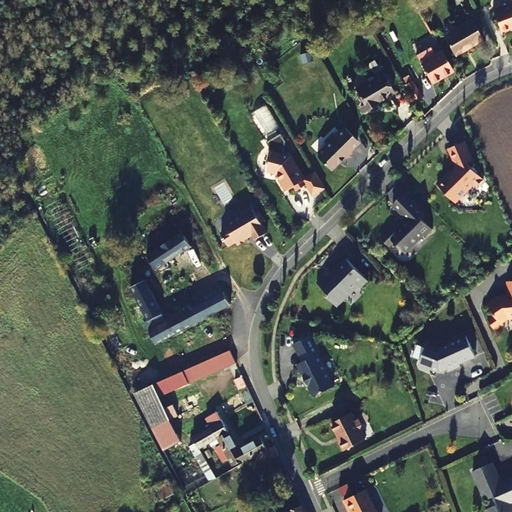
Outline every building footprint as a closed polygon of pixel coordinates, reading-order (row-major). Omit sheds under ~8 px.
[(511,1),(493,10),(501,30),(511,26),(511,1)] [(471,18),(443,35),(454,54),(467,46),(468,48),(483,39),(471,18)] [(454,70),(443,50),(428,58),(424,51),(417,55),(432,82),(454,70)] [(385,75),(382,70),(366,80),(368,82),(356,89),(365,105),(368,110),(375,106),(374,104),(395,92),(391,86),(394,85),(387,73),(385,75)] [(421,97),(412,81),(406,85),(415,101),(421,97)] [(357,141),(344,127),(335,136),(333,134),(325,141),(327,144),(317,153),(317,157),(330,171),(343,159),(345,159),(351,153),(348,150),(357,141)] [(471,162),(463,142),(448,149),(456,168),(450,173),(449,172),(436,185),(454,203),(464,193),(463,193),(472,184),(475,188),(482,180),(476,174),(477,172),(471,166),(470,168),(466,164),(471,162)] [(312,196),(324,189),(315,173),(303,179),(290,157),(291,154),(283,152),(282,155),(272,152),(267,171),(277,174),(280,179),(279,182),(282,187),(285,188),(287,191),(294,187),(296,191),(306,185),(312,196)] [(426,215),(405,193),(392,205),(407,221),(398,230),(393,225),(379,237),(388,247),(393,242),(403,253),(412,245),(411,244),(421,235),(424,238),(432,230),(421,219),(426,215)] [(256,214),(252,208),(240,216),(239,220),(235,219),(225,224),(228,230),(221,234),(228,246),(236,242),(238,246),(245,241),(244,239),(246,238),(247,238),(252,235),(255,240),(267,233),(261,224),(265,222),(259,212),(256,214)] [(182,232),(146,255),(156,269),(191,246),(182,232)] [(368,282),(346,259),(328,277),(325,274),(317,282),(328,294),(326,296),(336,306),(357,286),(360,289),(368,282)] [(156,345),(231,306),(223,292),(167,322),(161,325),(158,317),(163,314),(144,280),(132,287),(131,287),(148,321),(144,323),(156,345)] [(494,315),(488,320),(494,330),(503,324),(501,321),(507,317),(511,316),(511,281),(507,282),(509,298),(496,299),(487,305),(494,315)] [(161,325),(167,322),(163,314),(158,317),(161,325)] [(466,336),(465,332),(455,336),(457,340),(466,336)] [(321,354),(311,335),(294,344),(303,362),(298,364),(314,397),(335,387),(319,355),(321,354)] [(457,340),(439,348),(428,343),(420,364),(421,367),(428,370),(431,368),(439,372),(448,368),(459,363),(475,356),(466,336),(457,340)] [(230,351),(218,356),(224,368),(235,363),(230,351)] [(218,356),(178,373),(167,378),(173,391),(224,368),(218,356)] [(247,388),(242,377),(234,380),(239,391),(247,388)] [(173,391),(167,378),(153,385),(159,397),(173,391)] [(159,397),(153,385),(134,394),(157,440),(176,432),(170,420),(178,416),(172,405),(165,409),(159,397)] [(192,393),(182,397),(186,408),(196,404),(192,393)] [(217,438),(221,445),(220,446),(227,459),(228,458),(233,467),(242,461),(244,463),(253,458),(268,450),(261,437),(239,450),(229,431),(228,432),(217,412),(206,418),(211,428),(210,429),(216,438),(217,438)] [(355,417),(352,413),(332,423),(341,440),(339,441),(344,451),(366,440),(360,429),(362,425),(359,419),(355,417)] [(216,438),(210,429),(192,438),(195,443),(189,447),(210,483),(216,479),(198,448),(216,438)] [(227,459),(220,446),(216,448),(223,461),(227,459)] [(278,455),(274,446),(268,450),(253,458),(257,467),(278,455)] [(485,510),(486,511),(511,511),(511,508),(509,502),(511,500),(511,478),(506,481),(508,484),(503,486),(492,462),(472,470),(484,500),(496,495),(500,502),(485,510)] [(159,499),(176,492),(170,479),(153,487),(159,499)] [(349,483),(340,485),(342,495),(351,493),(349,483)] [(377,511),(367,489),(344,500),(349,511),(377,511)]
